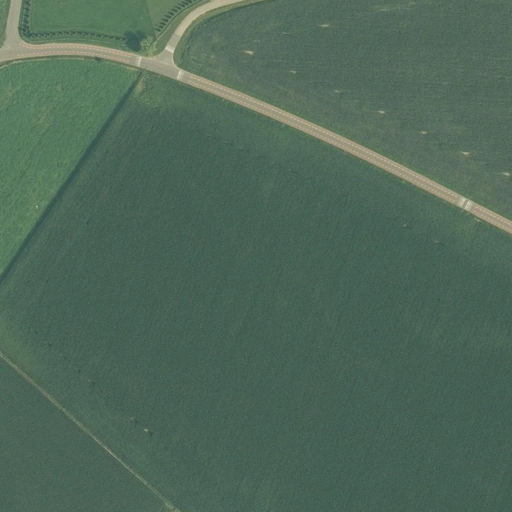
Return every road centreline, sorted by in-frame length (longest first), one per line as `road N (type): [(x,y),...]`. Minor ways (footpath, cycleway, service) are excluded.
road 1 (tertiary): [(511,228),(370,156),(161,69)]
road 2 (tertiary): [(161,69),(63,48),(8,54)]
